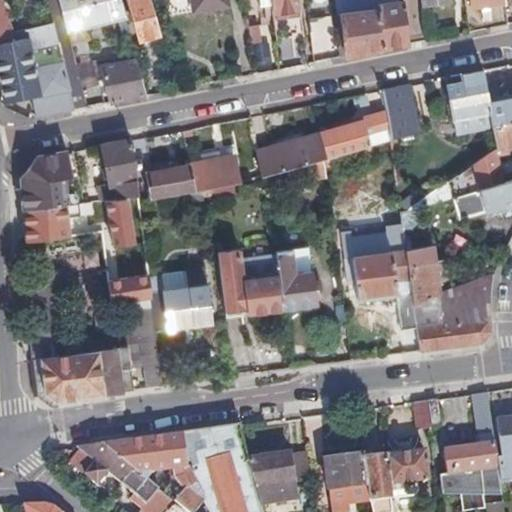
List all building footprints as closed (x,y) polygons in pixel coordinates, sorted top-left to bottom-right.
[(0,0),(0,37),(13,34),(0,0)] [(119,0),(58,0),(64,20),(65,24),(81,21),(83,31),(125,20),(119,0)] [(135,0),(127,3),(139,43),(162,36),(150,0),(135,0)] [(164,0),(168,19),(197,15),(196,10),(194,0),(164,0)] [(224,0),(194,0),(196,10),(225,5),(224,0)] [(259,0),(261,10),(273,8),(271,0),(259,0)] [(299,0),(271,0),(273,8),(277,40),(293,38),(293,35),(298,34),(297,30),(303,29),(299,0)] [(335,0),(337,17),(342,16),(346,58),(383,51),(377,7),(376,0),(335,0)] [(421,0),(423,9),(452,5),(451,0),(421,0)] [(470,0),(471,9),(506,6),(504,0),(470,0)] [(394,5),(377,7),(383,51),(409,46),(404,3),(394,5)] [(0,81),(5,103),(38,96),(39,98),(70,92),(71,92),(63,62),(62,62),(53,24),(17,33),(18,40),(15,41),(13,34),(0,37),(0,81)] [(259,26),(249,28),(252,46),(262,43),(259,26)] [(105,59),(99,60),(113,104),(147,97),(137,61),(108,67),(105,59)] [(448,86),(457,134),(492,128),(489,113),(490,113),(488,101),(482,72),(462,76),(463,84),(448,86)] [(382,91),(387,116),(391,141),(417,135),(408,86),(382,91)] [(490,113),(489,113),(492,128),(493,127),(511,123),(511,96),(488,101),(490,113)] [(319,135),(256,153),(261,179),(266,177),(287,171),(322,161),(326,160),(371,147),(391,141),(387,116),(351,126),(319,135)] [(511,123),(493,127),(497,149),(498,153),(511,150),(511,123)] [(115,194),(108,195),(109,201),(127,199),(138,197),(132,158),(131,141),(101,147),(108,186),(114,185),(115,194)] [(373,155),(371,147),(326,160),(322,161),(324,170),(373,155)] [(36,159),(21,179),(23,213),(33,211),(33,212),(68,207),(69,206),(66,179),(72,178),(67,153),(36,159)] [(190,166),(146,174),(151,201),(195,193),(208,190),(234,186),(239,185),(234,158),(190,166)] [(287,171),(289,185),(325,181),(324,170),(322,161),(287,171)] [(488,189),(480,162),(413,212),(454,200),(488,189)] [(511,182),(488,189),(454,200),(460,221),(486,214),(487,217),(511,210),(511,182)] [(234,186),(208,190),(209,197),(216,195),(216,199),(236,195),(234,186)] [(117,272),(137,268),(127,199),(109,201),(106,201),(117,272)] [(33,211),(23,213),(25,244),(69,238),(67,219),(80,217),(80,212),(88,211),(87,204),(83,204),(69,206),(68,207),(33,212),(33,211)] [(397,297),(402,332),(418,330),(415,307),(410,268),(407,252),(404,231),(394,233),(398,254),(378,257),(376,238),(350,242),(358,302),(397,297)] [(276,258),(279,277),(283,312),(318,308),(314,272),(310,272),(308,249),(275,253),(276,258)] [(434,249),(407,252),(410,268),(436,264),(434,249)] [(247,312),(248,317),(283,312),(279,277),(276,258),(241,262),(239,251),(216,254),(224,315),(247,312)] [(94,263),(65,264),(66,311),(95,310),(94,263)] [(436,264),(410,268),(415,307),(441,297),(436,264)] [(27,273),(28,301),(31,343),(34,396),(45,394),(41,359),(67,356),(66,346),(62,271),(27,273)] [(151,300),(150,300),(154,334),(212,327),(207,286),(164,292),(162,276),(148,278),(148,279),(151,300)] [(495,276),(450,293),(455,325),(492,320),(492,312),(493,291),(493,286),(495,278),(495,276)] [(109,286),(112,306),(119,305),(150,300),(151,300),(148,279),(109,286)] [(441,297),(415,307),(418,330),(455,325),(450,293),(441,297)] [(150,300),(119,305),(123,333),(127,332),(139,331),(144,367),(146,367),(159,366),(154,334),(150,300)] [(455,325),(418,330),(421,354),(481,346),(483,345),(492,334),(492,320),(455,325)] [(127,332),(129,348),(133,369),(144,367),(139,331),(127,332)] [(67,356),(41,359),(45,394),(45,395),(56,403),(122,393),(119,371),(133,369),(129,348),(117,350),(116,344),(107,344),(108,351),(102,352),(100,341),(66,346),(67,356)] [(159,366),(146,367),(148,390),(161,389),(159,366)] [(490,435),(491,444),(495,470),(499,496),(511,494),(511,392),(485,396),(490,435)] [(468,398),(473,437),(490,435),(485,396),(468,398)] [(436,402),(429,403),(415,405),(417,430),(432,428),(435,428),(438,425),(439,423),(436,402)] [(229,468),(191,475),(209,511),(263,511),(262,507),(248,462),(238,428),(220,431),(229,468)] [(161,438),(102,446),(145,480),(152,475),(173,471),(175,481),(164,495),(185,511),(209,511),(191,475),(229,468),(220,431),(161,438)] [(441,477),(444,497),(456,497),(459,497),(461,506),(479,504),(477,497),(497,498),(493,470),(495,470),(491,444),(477,446),(477,447),(441,453),(444,477),(441,477)] [(134,496),(130,500),(143,511),(159,491),(153,486),(145,480),(102,446),(74,450),(76,451),(66,464),(81,476),(108,498),(119,484),(134,496)] [(303,453),(290,456),(295,486),(307,484),(303,453)] [(387,457),(391,499),(412,496),(417,493),(416,485),(429,483),(425,453),(387,457)] [(290,455),(248,462),(262,507),(290,502),(289,496),(296,495),(295,486),(290,456),(290,455)] [(387,457),(365,461),(371,504),(372,511),(393,511),(391,499),(387,457)] [(364,458),(326,462),(330,492),(331,511),(349,511),(349,507),(371,504),(365,461),(364,458)] [(163,486),(157,482),(153,486),(159,491),(163,486)] [(185,511),(164,495),(159,491),(143,511),(141,511),(185,511)]
